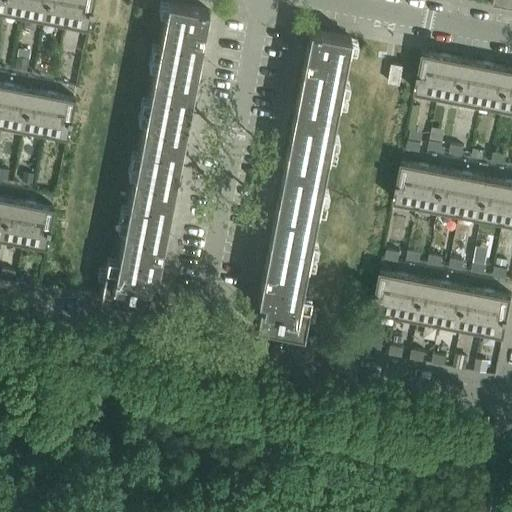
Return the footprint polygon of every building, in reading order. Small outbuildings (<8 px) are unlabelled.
[(25,0),(2,0),(1,9),(23,13),(25,0)] [(47,0),(25,0),(23,13),(44,18),(47,0)] [(70,0),(47,0),(44,18),(66,22),(70,0)] [(92,0),(70,0),(66,22),(88,26),(92,0)] [(209,9),(168,2),(158,56),(198,63),(209,9)] [(310,29),(300,83),(340,91),(351,37),(310,29)] [(446,55),(424,51),(417,89),(439,94),(446,55)] [(468,59),(446,55),(439,94),(460,98),(468,59)] [(198,63),(158,56),(147,110),(188,117),(198,63)] [(489,63),(468,59),(460,98),(482,102),(489,63)] [(392,63),(389,81),(400,83),(403,65),(392,63)] [(511,67),(489,63),(482,102),(503,106),(511,67)] [(511,67),(503,106),(511,107),(511,67)] [(9,84),(0,82),(0,122),(2,123),(9,84)] [(300,83),(290,137),(330,145),(340,91),(300,83)] [(31,88),(9,84),(2,123),(23,127),(31,88)] [(52,93),(31,88),(23,127),(45,131),(52,93)] [(74,97),(52,93),(45,131),(67,135),(74,97)] [(188,117),(147,110),(137,164),(177,171),(188,117)] [(290,137),(279,191),(319,199),(330,145),(290,137)] [(407,137),(405,148),(419,151),(421,140),(415,139),(407,137)] [(425,164),(403,160),(396,199),(418,203),(425,164)] [(137,164),(127,218),(167,225),(177,171),(137,164)] [(446,169),(425,164),(418,203),(439,207),(446,169)] [(468,173),(446,169),(439,207),(461,211),(468,173)] [(22,172),(20,182),(31,184),(33,174),(22,172)] [(490,177),(468,173),(461,211),(482,216),(490,177)] [(511,181),(490,177),(482,216),(504,220),(511,181)] [(279,191),(269,245),(309,252),(319,199),(279,191)] [(10,198),(0,195),(0,235),(2,236),(10,198)] [(31,202),(10,198),(2,236),(24,240),(31,202)] [(53,206),(31,202),(24,240),(46,245),(53,206)] [(127,218),(116,270),(150,277),(150,278),(156,280),(167,225),(127,218)] [(258,299),(263,300),(265,301),(265,299),(299,306),(309,252),(269,245),(258,299)] [(107,269),(101,297),(146,306),(150,287),(148,286),(150,278),(150,277),(116,270),(107,269)] [(404,274),(382,269),(374,308),(397,312),(404,274)] [(425,278),(404,274),(397,312),(418,316),(425,278)] [(447,282),(425,278),(418,316),(440,321),(447,282)] [(469,286),(447,282),(440,321),(461,325),(469,286)] [(490,290),(469,286),(461,325),(483,329),(490,290)] [(511,294),(490,290),(483,329),(505,333),(511,294)] [(263,309),(261,308),(258,327),(303,336),(308,308),(299,306),(265,299),(265,301),(263,309)]
